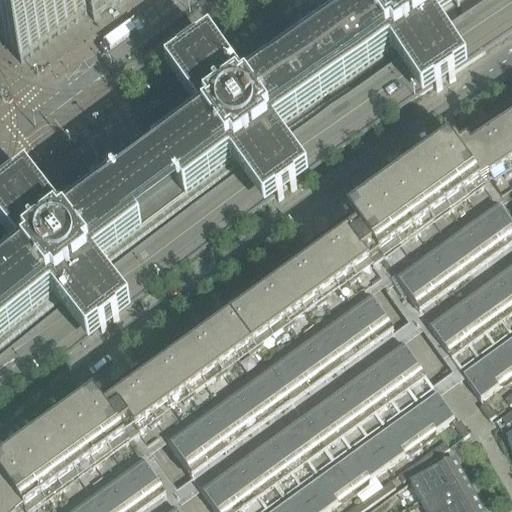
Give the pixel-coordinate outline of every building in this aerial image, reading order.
[(96,267),(232,166),(248,189),(258,202),(265,212),(277,204),(283,200),(290,195),(296,190),(309,181),(301,171),(291,157),(275,135),(392,55),(406,77),(416,92),(423,103),(436,94),(442,90),(449,86),(456,81),(468,73),(461,63),(450,47),(436,26),(475,0),(355,0),(362,10),(244,91),(232,74),(221,58),(211,45),(198,54),(193,58),(186,63),(179,67),(168,76),(177,90),(189,105),(201,122),(63,225),(51,210),(35,188),(28,180),(15,189),(10,194),(3,199),(0,201),(0,230),(8,242),(21,258),(0,274),(0,343),(54,300),(72,324),(80,334),(89,345),(100,337),(106,332),(113,327),(118,322),(131,312),(124,303),(115,292),(96,267)] [(0,0),(0,26),(11,39),(28,60),(86,14),(74,0),(0,0)] [(74,0),(86,14),(94,24),(124,0),(74,0)] [(511,224),(503,212),(505,210),(511,205),(511,129),(460,163),(456,158),(458,156),(451,147),(347,223),(353,232),(355,231),(359,236),(346,246),(347,247),(349,246),(381,291),(408,329),(406,331),(394,339),(403,352),(414,343),(423,337),(452,378),(444,384),(432,393),(438,400),(439,403),(452,394),(465,384),(464,381),(497,357),(511,346),(511,224)] [(438,400),(432,393),(420,376),(403,352),(394,339),(387,331),(366,302),(378,293),(381,291),(349,246),(347,247),(346,246),(344,247),(129,402),(123,406),(118,410),(120,411),(118,413),(150,458),(157,453),(165,447),(192,485),(201,497),(212,511),(282,511),(304,497),(337,473),(371,448),(403,425),(438,400)] [(511,346),(497,357),(511,377),(511,346)] [(481,406),(511,383),(511,377),(497,357),(464,381),(465,384),(481,406)] [(455,424),(439,403),(438,400),(403,425),(420,450),(455,424)] [(181,511),(193,503),(201,497),(192,485),(184,491),(178,495),(150,458),(118,413),(120,411),(118,410),(105,419),(102,414),(103,412),(97,403),(0,473),(0,486),(0,487),(4,492),(0,495),(0,511),(181,511)] [(496,419),(486,406),(480,411),(489,424),(496,419)] [(511,425),(511,414),(502,421),(507,429),(511,425)] [(420,450),(403,425),(371,448),(388,473),(420,450)] [(470,438),(460,425),(454,430),(463,443),(470,438)] [(432,465),(450,452),(446,446),(427,459),(432,465)] [(388,473),(371,448),(337,473),(355,497),(388,473)] [(427,459),(413,469),(418,476),(432,465),(427,459)] [(421,506),(460,484),(450,465),(410,487),(421,506)] [(413,469),(399,480),(403,486),(418,476),(413,469)] [(334,511),(355,497),(337,473),(304,497),(315,511),(334,511)] [(424,511),(451,511),(470,501),(460,484),(421,506),(424,511)] [(391,485),(376,496),(381,502),(396,492),(391,485)] [(376,496),(362,506),(365,511),(367,511),(381,502),(376,496)] [(315,511),(304,497),(282,511),(315,511)] [(476,511),(470,501),(451,511),(476,511)]
